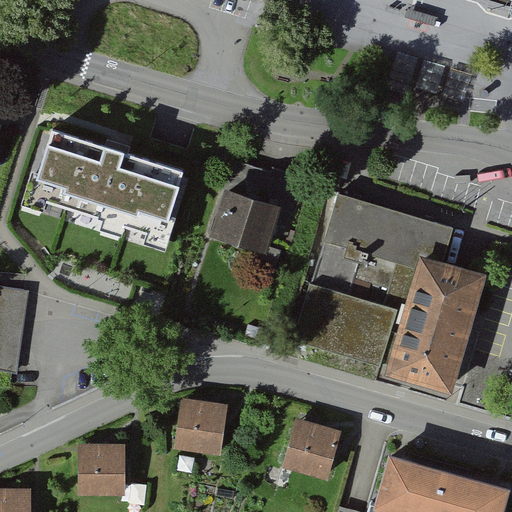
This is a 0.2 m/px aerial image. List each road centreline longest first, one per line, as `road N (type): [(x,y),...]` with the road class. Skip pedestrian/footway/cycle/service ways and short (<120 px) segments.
road 1 (residential): [(511,445),(262,375),(210,371),(157,385),(0,460)]
road 2 (residential): [(511,151),(299,122),(0,39)]
